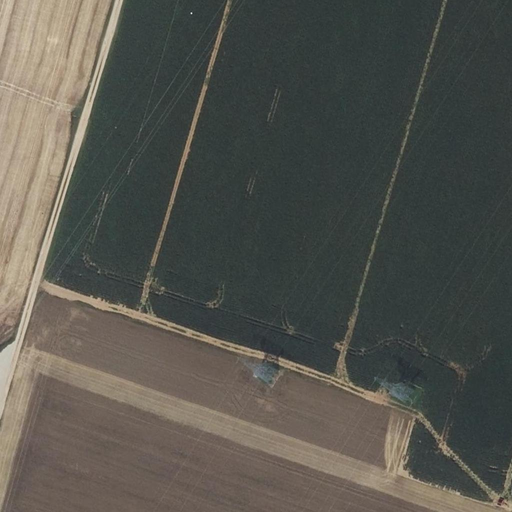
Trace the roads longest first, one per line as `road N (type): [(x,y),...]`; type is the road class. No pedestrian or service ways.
road 1 (track): [(36,283),(417,412),(403,472),(505,506)]
road 2 (track): [(0,407),(119,0)]
